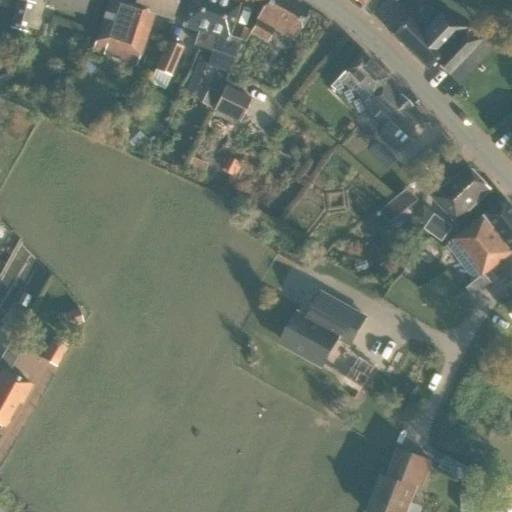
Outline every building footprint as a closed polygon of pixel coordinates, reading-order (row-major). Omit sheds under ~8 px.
[(34,3),(23,0),(18,0),(10,28),(26,32),(34,3)] [(45,0),(49,1),(48,4),(84,13),(87,0),(45,0)] [(108,0),(93,48),(104,52),(106,44),(140,55),(154,13),(171,18),(176,0),(136,0),(135,4),(123,0),(108,0)] [(208,33),(218,0),(190,0),(183,25),(199,31),(194,44),(211,49),(216,36),(208,33)] [(239,44),(241,40),(238,39),(228,36),(239,4),(226,0),(218,0),(208,33),(216,36),(211,49),(235,57),(239,44)] [(274,30),(293,40),(308,13),(286,0),(265,0),(250,30),(248,32),(249,32),(267,43),(274,30)] [(448,74),(483,37),(440,13),(432,23),(425,31),(409,16),(392,34),(426,67),(433,60),(448,74)] [(242,27),(238,39),(241,40),(239,44),(242,45),(249,32),(248,32),(250,30),(242,27)] [(155,69),(170,76),(183,46),(168,40),(155,69)] [(358,113),(364,107),(382,125),(376,131),(397,152),(410,139),(412,141),(428,123),(410,107),(412,105),(400,94),(398,96),(382,83),(387,77),(361,53),(345,70),(345,71),(337,80),(330,86),(358,113)] [(197,84),(205,65),(197,62),(189,81),(197,84)] [(214,109),(239,121),(251,97),(226,85),(214,109)] [(127,139),(123,142),(129,148),(141,137),(133,129),(125,136),(127,139)] [(244,158),(230,151),(221,170),(235,177),(244,158)] [(432,197),(458,224),(471,213),(468,210),(491,189),(469,166),(456,179),(454,177),(446,185),(445,184),(432,197)] [(409,187),(395,199),(404,212),(419,200),(409,187)] [(511,253),(511,205),(507,199),(447,245),(476,281),(467,288),(475,298),(493,284),(485,274),(511,253)] [(439,217),(428,231),(442,241),(453,227),(439,217)] [(354,346),(369,318),(321,292),(307,315),(297,310),(279,343),(324,368),(339,341),(350,348),(352,345),(354,346)] [(24,312),(11,305),(0,326),(0,331),(10,337),(24,312)] [(63,312),(67,326),(83,322),(79,308),(63,312)] [(41,358),(55,366),(67,345),(53,337),(41,358)] [(374,367),(359,358),(347,377),(362,386),(374,367)] [(18,402),(21,403),(32,385),(3,368),(0,373),(0,424),(4,427),(18,402)] [(415,484),(421,486),(431,460),(395,446),(384,476),(383,476),(369,511),(405,511),(414,488),(413,488),(415,484)] [(461,492),(462,511),(474,511),(474,491),(461,492)]
